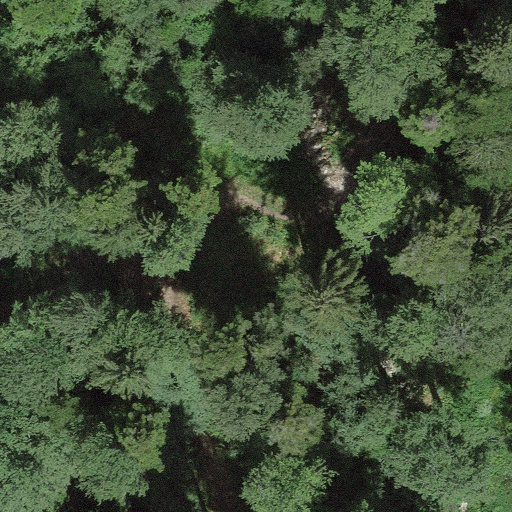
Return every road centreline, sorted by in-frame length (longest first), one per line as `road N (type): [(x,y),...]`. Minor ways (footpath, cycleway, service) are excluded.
road 1 (track): [(439,0),(414,51),(331,164),(251,181)]
road 2 (track): [(251,181),(141,108),(108,0)]
